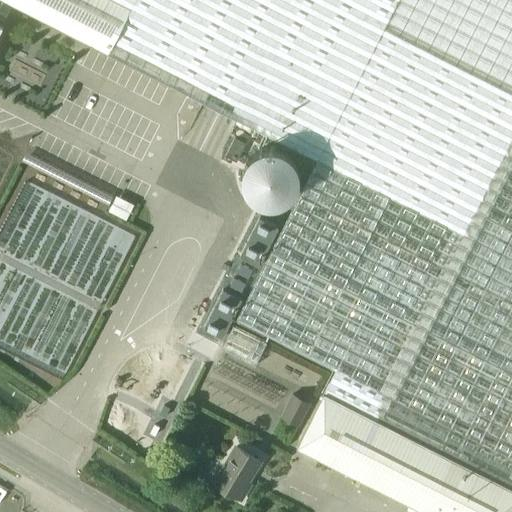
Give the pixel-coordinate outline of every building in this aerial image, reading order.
[(511,511),(511,0),(0,0),(0,31),(3,25),(0,23),(0,0),(1,0),(317,159),(236,319),(336,370),(324,393),(296,447),(409,504),(407,510),(410,511),(511,511)] [(234,137),(225,155),(236,161),(246,143),(234,137)] [(267,341),(233,325),(221,349),(255,365),(267,341)] [(292,392),(280,416),(300,426),(312,402),(292,392)] [(235,443),(211,482),(243,501),(254,483),(250,481),(263,460),(235,443)]
